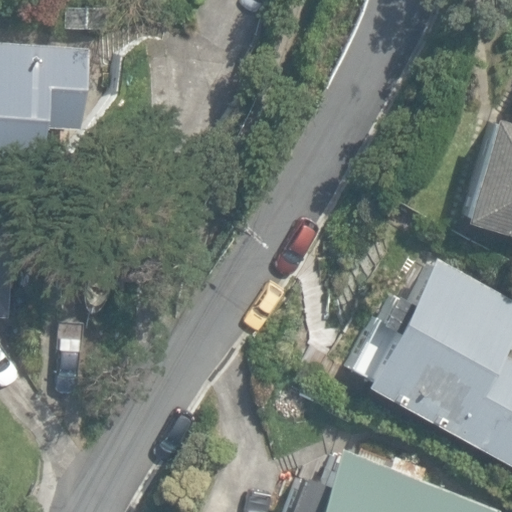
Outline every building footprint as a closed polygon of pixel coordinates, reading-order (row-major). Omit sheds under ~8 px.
[(0,182),(32,185),(37,122),(77,125),(84,46),(0,38),(0,182)] [(458,216),(511,232),(511,121),(489,115),(458,216)] [(0,316),(5,316),(8,213),(0,213),(0,316)] [(371,353),(356,380),(511,464),(511,358),(497,350),(511,321),(511,293),(430,250),(407,294),(392,286),(359,347),(371,353)] [(490,511),(493,506),(415,475),(419,465),(387,452),(382,464),(331,444),(317,478),(298,470),(281,511),(490,511)]
